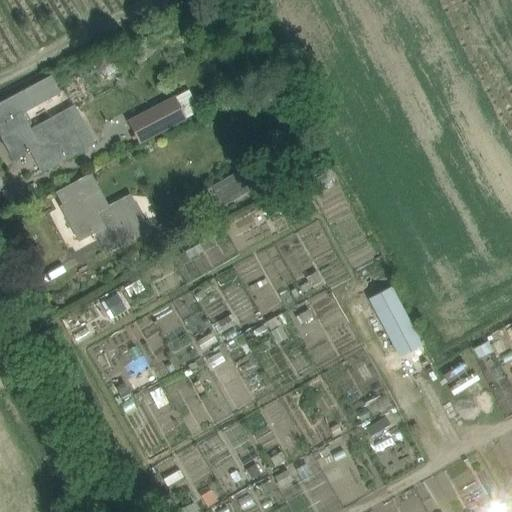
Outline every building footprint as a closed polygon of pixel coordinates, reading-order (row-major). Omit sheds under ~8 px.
[(0,103),(0,134),(13,160),(31,150),(34,155),(33,156),(41,172),(83,149),(69,122),(46,134),(42,127),(31,132),(27,124),(29,123),(30,120),(26,114),(23,113),(21,114),(21,113),(60,93),(51,77),(0,103)] [(139,143),(185,119),(175,98),(128,122),(139,143)] [(213,184),(225,207),(261,188),(249,165),(213,184)] [(56,193),(58,195),(63,205),(60,207),(79,241),(97,231),(100,236),(98,236),(107,252),(149,230),(134,202),(111,215),(107,207),(97,213),(79,181),(56,193)] [(400,357),(422,346),(391,287),(369,299),(400,357)] [(375,422),(365,428),(370,436),(380,430),(375,422)] [(0,509),(10,505),(0,479),(0,509)]
